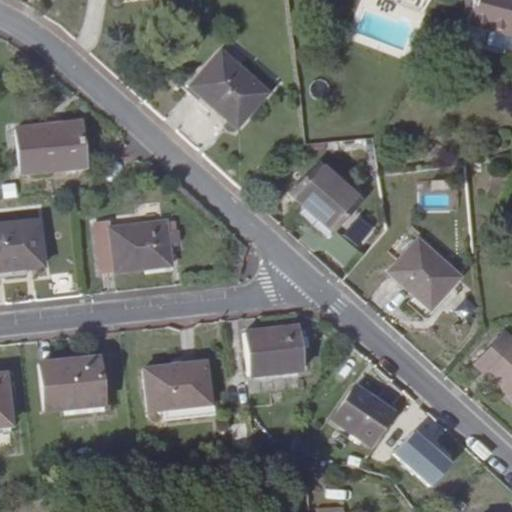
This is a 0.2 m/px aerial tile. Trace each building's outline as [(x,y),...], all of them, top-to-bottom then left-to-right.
[(511,0),(466,0),(457,23),(483,34),(509,47),(511,40),(511,0)] [(509,47),(483,34),(474,50),(501,63),(509,47)] [(268,95),(225,55),(195,86),(216,105),(214,107),(237,130),(268,95)] [(13,132),(18,175),(81,169),(77,125),(13,132)] [(319,223),(331,236),(358,205),(318,166),(291,197),(302,208),(297,216),(313,231),(319,223)] [(33,222),(0,225),(0,268),(8,268),(8,272),(38,269),(33,222)] [(93,225),(98,277),(168,270),(166,250),(179,248),(178,237),(165,238),(164,227),(108,233),(107,223),(93,225)] [(325,243),(331,236),(319,223),(313,231),(325,243)] [(388,276),(431,314),(458,284),(418,246),(388,276)] [(239,334),(242,377),(298,372),(293,328),(239,334)] [(472,367),(511,405),(511,347),(501,358),(491,348),(472,367)] [(56,404),(98,400),(94,358),(36,364),(41,411),(57,410),(56,404)] [(142,369),(146,411),(204,405),(200,363),(142,369)] [(350,390),(326,420),(363,448),(387,416),(350,390)] [(98,416),(98,400),(56,404),(57,410),(58,419),(98,416)] [(403,427),(381,451),(424,490),(446,466),(403,427)]
